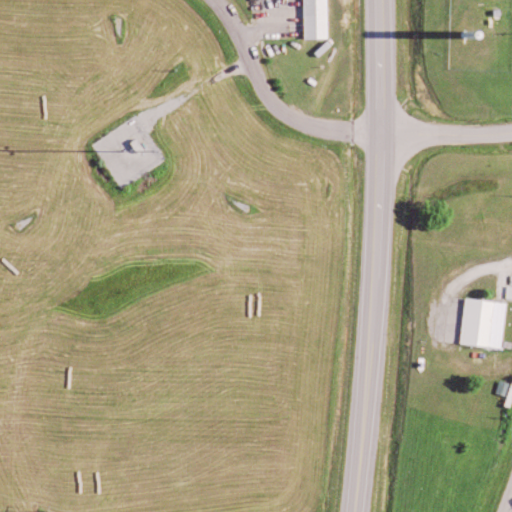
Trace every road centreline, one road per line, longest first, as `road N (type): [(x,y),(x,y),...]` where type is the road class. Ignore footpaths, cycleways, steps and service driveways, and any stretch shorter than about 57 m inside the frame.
road 1 (primary): [(369,400),(380,129),(376,0)]
road 2 (residential): [(209,0),(241,37),(281,114),(314,130),(380,129)]
road 3 (tertiary): [(380,129),(511,130)]
